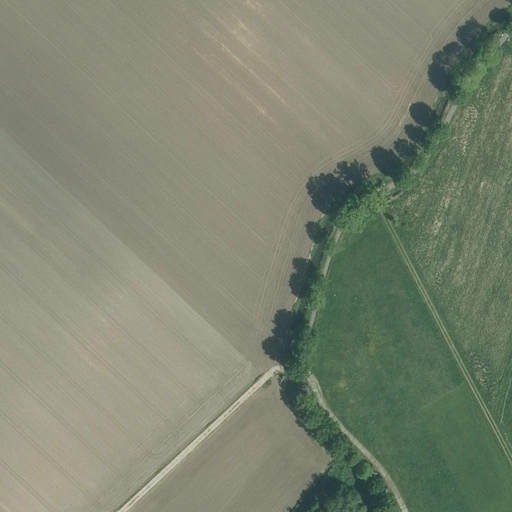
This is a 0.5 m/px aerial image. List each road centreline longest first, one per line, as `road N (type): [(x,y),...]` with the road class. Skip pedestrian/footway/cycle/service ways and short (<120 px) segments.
road 1 (track): [(380,192),(385,220),(511,460)]
road 2 (track): [(123,511),(260,385),(279,371),(302,371)]
